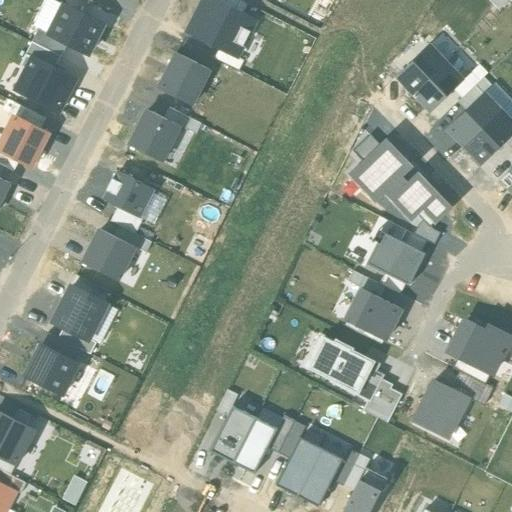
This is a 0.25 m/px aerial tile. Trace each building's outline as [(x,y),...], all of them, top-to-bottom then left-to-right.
[(214,1),(213,0),(203,0),(187,32),(219,48),(237,57),(255,21),(243,15),(214,1)] [(239,0),(214,0),(214,1),(243,15),(248,5),(239,0)] [(103,26),(64,6),(49,34),(68,44),(89,54),(103,26)] [(68,44),(49,34),(38,29),(32,42),(61,57),(68,44)] [(32,42),(25,54),(63,74),(66,69),(57,64),(61,57),(32,42)] [(446,64),(429,46),(397,77),(414,94),(446,64)] [(237,57),(219,48),(214,59),(239,72),(244,61),(237,57)] [(210,70),(176,53),(158,89),(192,106),(210,70)] [(26,70),(15,90),(59,112),(75,80),(63,74),(25,54),(19,66),(26,70)] [(446,64),(414,94),(430,111),(462,81),(446,64)] [(484,94),(447,129),(464,146),(500,111),(484,94)] [(179,126),(147,110),(129,146),(161,162),(179,126)] [(464,146),(482,165),(511,136),(511,123),(500,111),(464,146)] [(48,134),(15,117),(0,145),(0,151),(30,167),(48,134)] [(353,152),(363,162),(380,145),(370,136),(353,152)] [(363,162),(350,175),(376,201),(385,192),(411,219),(416,214),(423,222),(429,228),(451,207),(418,174),(416,176),(409,169),(412,166),(386,140),(380,145),(363,162)] [(511,191),(511,169),(501,180),(511,191)] [(154,189),(118,171),(114,180),(112,179),(106,191),(108,192),(104,200),(139,218),(154,189)] [(0,178),(0,201),(9,184),(0,178)] [(441,235),(429,228),(423,222),(420,225),(414,235),(436,246),(441,235)] [(83,263),(117,281),(135,247),(100,229),(83,263)] [(425,254),(378,230),(373,240),(377,243),(366,264),(409,286),(425,254)] [(71,286),(53,323),(63,328),(88,341),(107,305),(71,286)] [(401,309),(362,289),(345,321),(384,341),(401,309)] [(88,341),(63,328),(58,339),(80,350),(90,355),(96,343),(100,345),(118,310),(107,305),(88,341)] [(486,332),(465,321),(460,331),(459,331),(448,352),(492,374),(500,357),(502,358),(511,338),(511,337),(499,331),(498,333),(488,328),(486,332)] [(47,333),(41,345),(73,362),(80,350),(58,339),(47,333)] [(333,342),(324,337),(308,369),(330,380),(329,383),(346,391),(347,389),(368,400),(370,401),(381,379),(383,375),(370,369),(374,362),(351,351),(352,349),(335,340),(333,342)] [(26,376),(63,395),(78,365),(73,362),(41,345),(26,376)] [(460,372),(451,389),(467,398),(484,406),(493,388),(460,372)] [(370,401),(368,400),(362,411),(387,424),(402,395),(391,389),(393,385),(381,379),(370,401)] [(451,389),(434,381),(413,421),(447,438),(467,398),(451,389)] [(209,451),(233,463),(256,418),(232,406),(209,451)] [(0,456),(16,465),(34,431),(0,413),(0,456)] [(233,463),(254,474),(277,429),(256,418),(233,463)] [(278,454),(289,459),(300,438),(305,427),(295,422),(278,454)] [(321,448),(300,438),(289,459),(276,485),(297,496),(321,448)] [(321,448),(297,496),(319,507),(332,481),(343,460),(321,448)] [(343,460),(332,481),(343,486),(359,454),(348,449),(343,460)] [(369,511),(387,479),(365,468),(342,511),(369,511)] [(0,511),(4,511),(16,491),(0,483),(0,511)]
